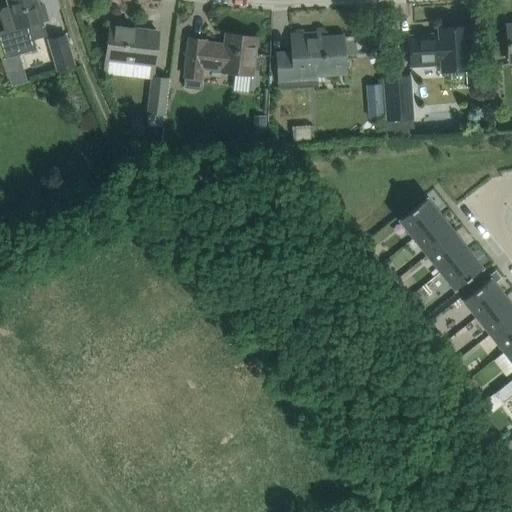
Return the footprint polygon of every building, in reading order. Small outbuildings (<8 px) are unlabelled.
[(5,30),(0,31),(0,38),(5,57),(36,48),(33,38),(47,35),(42,20),(47,19),(43,4),(38,5),(36,0),(7,0),(9,6),(3,8),(0,13),(5,30)] [(106,59),(104,73),(152,78),(152,77),(154,65),(158,31),(110,26),(108,46),(106,59)] [(439,29),(440,35),(427,36),(410,37),(411,65),(442,63),(442,69),(478,66),(475,27),(439,29)] [(187,58),(185,76),(201,78),(202,68),(222,70),(222,71),(234,72),(232,90),(248,92),(250,74),(251,74),(254,57),(256,37),(226,33),(225,45),(205,42),(205,40),(189,38),(187,58)] [(56,69),(74,64),(65,34),(48,39),(56,69)] [(292,53),(277,54),(279,81),(316,79),(315,74),(345,72),(342,36),(308,39),(308,34),(291,35),(292,53)] [(414,137),(413,118),(414,118),(411,74),(382,75),(386,120),(388,139),(414,137)] [(152,78),(148,113),(164,114),(166,99),(168,79),(152,77),(152,78)] [(196,139),(181,146),(186,157),(201,150),(196,139)] [(399,219),(413,236),(440,215),(426,198),(399,219)] [(440,215),(413,236),(427,254),(454,232),(440,215)] [(427,254),(441,271),(468,250),(454,232),(427,254)] [(371,250),(363,256),(373,268),(380,262),(371,250)] [(468,250),(441,271),(454,289),(482,267),(468,250)] [(380,262),(373,268),(382,279),(389,273),(380,262)] [(495,271),(490,274),(496,281),(500,278),(495,271)] [(463,299),(476,316),(503,294),(490,278),(463,299)] [(399,286),(391,292),(400,303),(408,296),(399,286)] [(511,316),(511,305),(503,294),(476,316),(490,334),(511,316)] [(408,296),(400,303),(408,313),(416,307),(408,296)] [(504,351),(511,345),(511,316),(490,334),(504,351)] [(436,332),(428,338),(436,348),(444,342),(436,332)] [(444,342),(436,348),(444,359),(452,352),(444,342)] [(463,366),(455,372),(463,382),(471,376),(463,366)] [(471,376),(463,382),(471,393),(479,386),(471,376)] [(511,378),(494,393),(503,403),(511,395),(511,378)]
